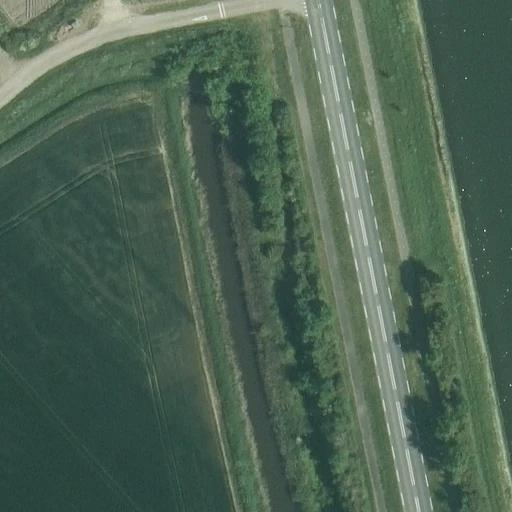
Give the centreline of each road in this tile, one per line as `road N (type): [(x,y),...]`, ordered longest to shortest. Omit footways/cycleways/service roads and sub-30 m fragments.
road 1 (primary): [(418,511),(319,0)]
road 2 (unclassified): [(0,100),(67,49),(115,31),(273,0)]
